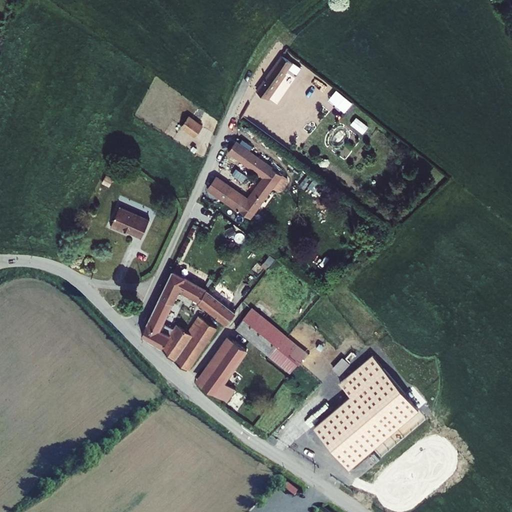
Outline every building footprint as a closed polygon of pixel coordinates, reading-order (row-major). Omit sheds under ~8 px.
[(279,47),(254,83),(258,87),(267,94),(289,63),(294,68),(292,72),(305,82),(312,73),(308,70),(279,47)] [(339,88),(330,97),(345,111),(354,102),(339,88)] [(365,131),(370,124),(358,116),(353,123),(365,131)] [(186,122),(177,132),(190,144),(199,134),(186,122)] [(234,134),(227,146),(259,170),(246,191),(215,169),(207,181),(238,204),(248,211),(268,179),(274,182),(277,181),(282,173),(282,169),(276,166),(277,166),(249,145),(234,134)] [(116,200),(107,220),(118,226),(120,222),(138,231),(145,213),(116,200)] [(169,264),(140,327),(158,336),(173,356),(186,362),(214,321),(197,310),(189,323),(176,314),(173,319),(161,315),(179,279),(224,317),(232,306),(200,280),(169,264)] [(341,289),(344,297),(354,293),(351,284),(341,289)] [(242,315),(266,334),(285,350),(298,360),(303,354),(248,308),(242,315)] [(239,313),(235,318),(258,336),(262,340),(266,334),(242,315),(239,313)] [(226,331),(196,373),(198,375),(218,389),(249,348),(226,331)] [(266,334),(262,340),(273,349),(267,356),(288,373),(298,360),(285,350),(266,334)] [(249,348),(218,389),(227,395),(257,354),(249,348)] [(339,380),(351,395),(314,423),(347,466),(420,410),(375,352),(339,380)] [(343,355),(333,368),(342,374),(351,362),(343,355)] [(383,456),(428,416),(419,407),(375,447),(383,456)]
